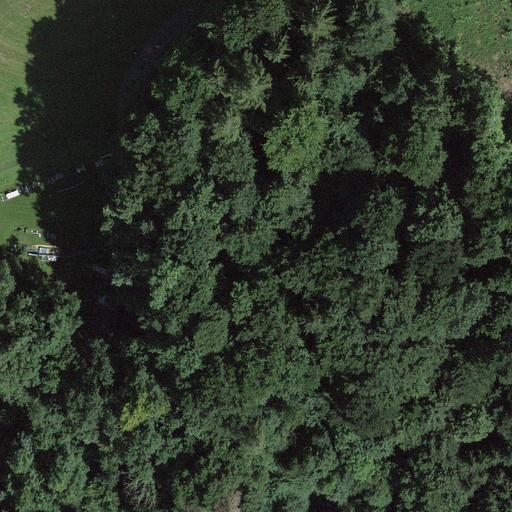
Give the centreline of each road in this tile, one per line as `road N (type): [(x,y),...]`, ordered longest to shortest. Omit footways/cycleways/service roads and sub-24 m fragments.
road 1 (unclassified): [(345,511),(252,451),(206,388),(129,146),(125,106),(137,70),(159,40),(216,0)]
road 2 (track): [(511,133),(357,0)]
